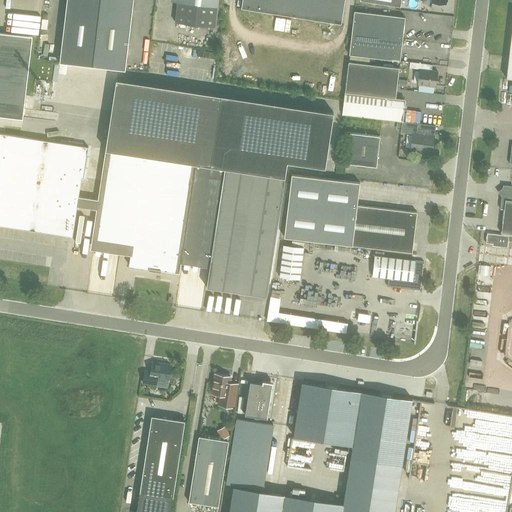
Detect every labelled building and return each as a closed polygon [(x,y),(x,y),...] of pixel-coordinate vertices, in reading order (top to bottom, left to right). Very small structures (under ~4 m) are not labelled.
[(92,66),(100,0),(67,0),(61,51),(60,62),(92,66)] [(133,0),(100,0),(92,66),(125,70),(127,59),(133,0)] [(178,2),(175,22),(215,27),(218,0),(183,0),(184,3),(178,2)] [(242,0),(241,8),(341,24),(344,0),(242,0)] [(352,33),(403,39),(405,17),(354,11),(352,33)] [(403,39),(352,33),(349,55),(400,61),(403,39)] [(0,99),(4,100),(2,110),(23,112),(31,42),(0,38),(0,99)] [(348,62),(345,94),(342,114),(402,121),(403,121),(405,101),(395,100),(399,68),(348,62)] [(410,62),(410,68),(420,69),(418,84),(419,84),(418,91),(433,93),(434,86),(436,86),(438,71),(432,71),(428,70),(429,64),(410,62)] [(116,79),(105,150),(196,164),(194,174),(182,253),(211,257),(210,267),(207,283),(207,287),(267,296),(268,292),(285,178),(288,161),(325,167),(334,112),(116,79)] [(413,133),(413,134),(411,150),(430,152),(430,146),(433,147),(434,136),(427,135),(427,130),(417,129),(418,123),(403,121),(402,121),(401,128),(401,131),(413,133)] [(376,167),(380,136),(350,132),(346,163),(376,167)] [(0,225),(72,236),(82,177),(83,177),(88,147),(0,133),(0,225)] [(98,199),(92,239),(132,245),(131,255),(129,265),(179,273),(180,269),(181,263),(182,253),(194,174),(196,164),(105,150),(98,199)] [(284,237),(335,243),(340,203),(357,205),(360,182),(292,174),(284,237)] [(511,185),(503,185),(502,189),(499,191),(502,195),(500,209),(504,209),(501,233),(511,233),(511,185)] [(417,212),(357,205),(340,203),(335,243),(412,252),(417,212)] [(492,245),(507,247),(508,235),(487,233),(486,243),(492,243),(492,245)] [(299,279),(300,272),(303,247),(283,245),(280,270),(280,277),(299,279)] [(401,286),(403,287),(420,289),(423,262),(424,262),(424,261),(375,256),(372,276),(390,278),(389,285),(401,286)] [(352,322),(284,312),(286,298),(275,296),(271,320),(351,332),(352,322)] [(145,371),(143,382),(156,385),(157,377),(169,379),(169,377),(171,377),(172,376),(173,373),(172,371),(170,371),(171,365),(169,365),(169,364),(163,363),(163,364),(152,362),(151,371),(145,371)] [(215,374),(212,393),(220,394),(219,404),(234,407),(238,384),(230,383),(231,376),(215,374)] [(268,417),(273,382),(263,380),(262,383),(250,381),(245,414),(268,418),(268,417)] [(344,503),(234,486),(229,511),(394,511),(403,460),(412,398),(302,381),(294,436),(353,445),(344,503)] [(140,492),(136,511),(170,511),(173,497),(186,420),(152,415),(140,492)] [(225,425),(217,429),(222,439),(230,435),(225,425)] [(219,506),(229,441),(199,436),(189,501),(219,506)]
